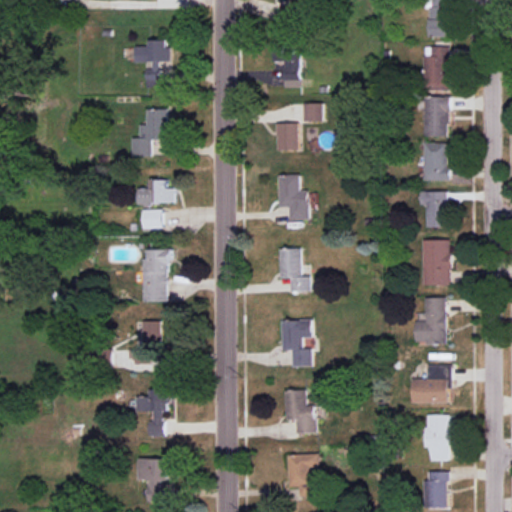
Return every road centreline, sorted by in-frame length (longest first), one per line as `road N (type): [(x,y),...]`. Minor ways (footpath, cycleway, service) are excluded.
road 1 (residential): [(224,511),(222,0)]
road 2 (residential): [(494,511),(492,0)]
